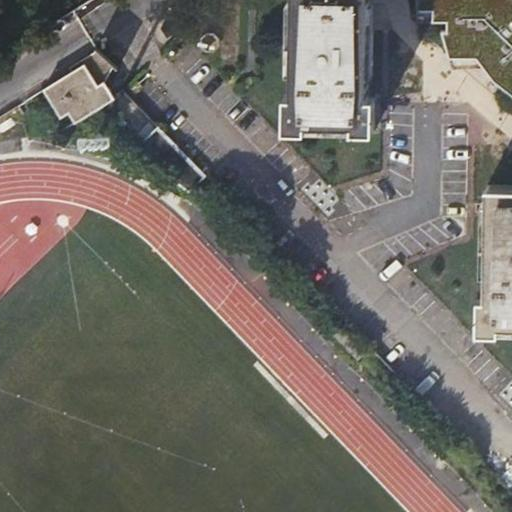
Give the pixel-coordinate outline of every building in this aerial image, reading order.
[(369,0),(293,0),(292,97),(285,97),(285,130),(304,131),(305,123),(350,123),(350,131),(374,131),(374,101),(374,98),(368,98),(369,8),(369,0)] [(511,0),(417,0),(417,9),(433,10),(433,20),(447,21),(448,28),(442,30),(450,57),(476,57),(494,80),(511,93),(511,0)] [(69,114),(110,91),(100,72),(107,61),(90,44),(81,49),(82,54),(39,77),(54,107),(63,102),(69,114)] [(191,190),(203,177),(173,150),(161,163),(191,190)] [(511,185),(488,185),(487,296),(479,296),(479,331),(501,332),(501,324),(511,323),(511,185)]
